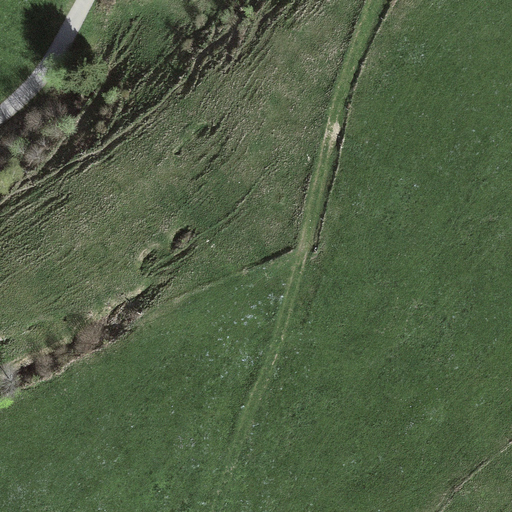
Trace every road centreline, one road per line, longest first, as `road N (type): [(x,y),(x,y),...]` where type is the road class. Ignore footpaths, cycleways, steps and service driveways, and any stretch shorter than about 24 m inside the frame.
road 1 (track): [(376,0),(339,101),(276,337),(213,511)]
road 2 (track): [(0,114),(45,69),(86,0)]
